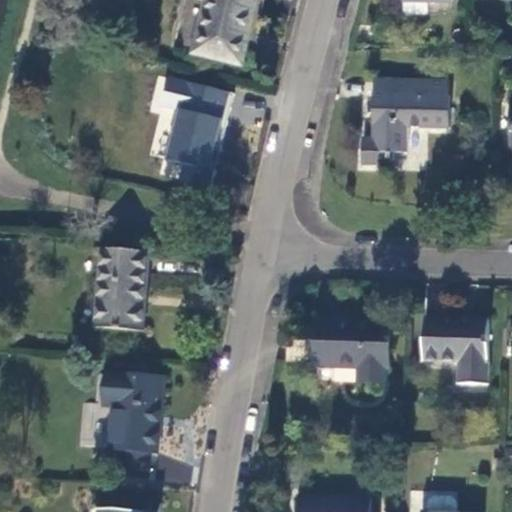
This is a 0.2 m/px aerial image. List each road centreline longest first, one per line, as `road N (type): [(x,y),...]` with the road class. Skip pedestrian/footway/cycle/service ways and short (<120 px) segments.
road 1 (residential): [(263,253),(215,511)]
road 2 (residential): [(326,0),(263,253)]
road 3 (residential): [(263,253),(511,262)]
